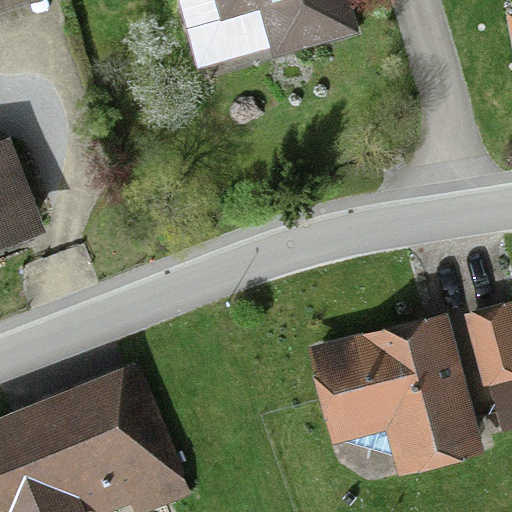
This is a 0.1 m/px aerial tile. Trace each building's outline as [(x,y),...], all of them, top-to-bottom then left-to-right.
[(0,0),(0,8),(26,0),(0,0)] [(345,24),(338,0),(179,0),(196,58),(206,64),(345,24)] [(0,236),(28,225),(33,226),(1,150),(0,149),(0,236)] [(498,411),(511,407),(511,330),(506,306),(472,315),(498,411)] [(438,324),(321,355),(346,439),(392,452),(404,449),(406,459),(469,442),(438,324)] [(141,511),(188,493),(140,379),(0,435),(0,506),(2,511),(95,511),(108,507),(106,501),(130,491),(138,511),(141,511)]
